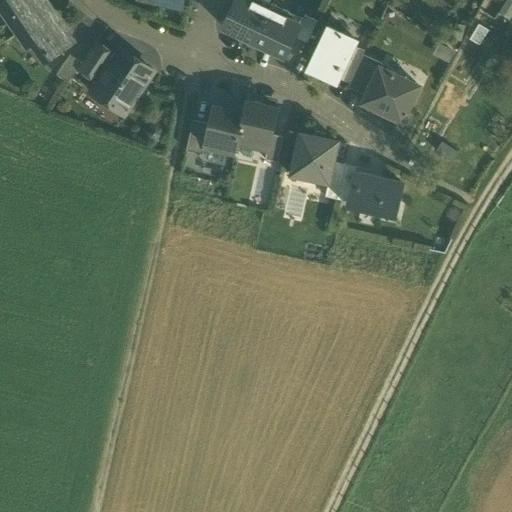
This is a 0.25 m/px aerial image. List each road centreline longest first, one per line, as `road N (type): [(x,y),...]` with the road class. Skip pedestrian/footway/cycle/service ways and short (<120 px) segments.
road 1 (track): [(94,511),(188,93)]
road 2 (track): [(511,168),(454,255),(331,511)]
road 3 (residential): [(402,162),(274,81),(199,60)]
road 4 (residential): [(199,60),(90,0)]
